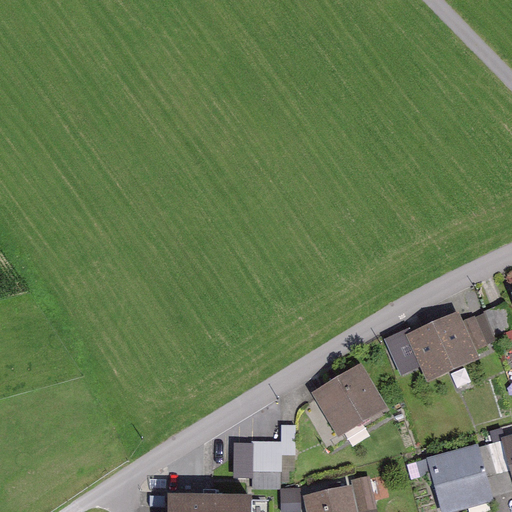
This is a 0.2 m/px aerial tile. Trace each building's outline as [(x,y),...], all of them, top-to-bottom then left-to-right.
[(511,321),(505,305),(492,310),(501,333),(511,328),(511,321)] [(484,361),(463,315),(409,339),(421,366),(431,385),(484,361)] [(421,366),(409,339),(407,334),(386,343),(401,375),(421,366)] [(363,369),(312,399),(341,446),(391,416),(363,369)] [(278,444),(278,457),(294,458),(295,427),(278,427),(278,444)] [(511,441),(503,443),(511,478),(511,441)] [(250,444),(250,486),(277,486),(278,457),(278,444),(250,444)] [(442,511),(458,511),(494,503),(480,450),(429,463),(442,511)] [(375,508),(370,479),(355,482),(361,511),(375,508)] [(355,511),(350,489),(304,499),(306,511),(355,511)] [(258,511),(259,501),(169,500),(168,511),(258,511)]
